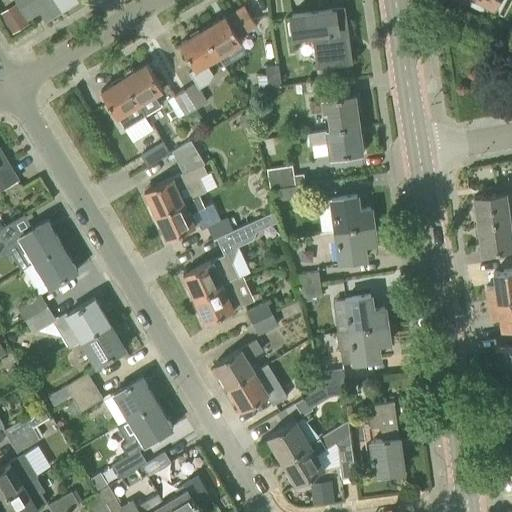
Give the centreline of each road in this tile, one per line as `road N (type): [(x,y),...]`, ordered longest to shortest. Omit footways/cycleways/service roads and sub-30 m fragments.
road 1 (residential): [(262,511),(7,87)]
road 2 (secondary): [(469,511),(420,149)]
road 3 (residential): [(7,87),(142,0)]
road 4 (secondary): [(420,149),(395,0)]
